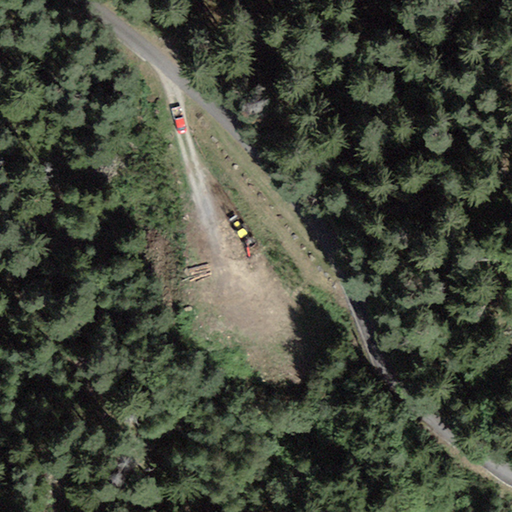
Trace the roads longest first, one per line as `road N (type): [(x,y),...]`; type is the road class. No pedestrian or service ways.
road 1 (unclassified): [(84,0),(199,96),(269,175),(323,249),(395,381),(511,471)]
road 2 (track): [(155,58),(244,316)]
